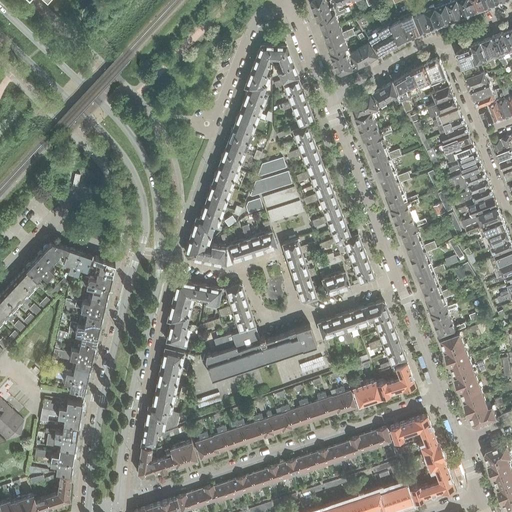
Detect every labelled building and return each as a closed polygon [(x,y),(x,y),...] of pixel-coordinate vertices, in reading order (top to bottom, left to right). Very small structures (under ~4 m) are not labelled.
[(253,6),(255,9),(265,0),(246,0),(234,10),(239,17),(253,6)] [(319,20),(337,14),(333,5),(329,7),(326,0),(312,0),(312,2),(319,20)] [(423,8),(424,9),(431,26),(441,22),(435,6),(433,0),(427,0),(430,5),(423,8)] [(433,0),(435,6),(441,22),(452,18),(446,1),(445,0),(443,0),(438,2),(437,0),(433,0)] [(445,0),(446,1),(452,18),(463,14),(457,0),(445,0)] [(457,0),(463,14),(473,10),(469,0),(457,0)] [(469,0),(473,10),(485,5),(482,0),(469,0)] [(413,11),(412,12),(420,31),(431,26),(424,9),(423,8),(418,10),(415,1),(409,3),(413,11)] [(347,10),(337,14),(319,20),(324,30),(341,24),(338,17),(348,14),(347,10)] [(409,36),(420,31),(412,12),(402,15),(399,16),(409,36)] [(378,28),(379,29),(388,47),(399,42),(389,23),(385,15),(379,18),(381,23),(383,24),(378,28)] [(385,15),(389,23),(399,42),(409,36),(399,16),(395,18),(388,21),(386,15),(385,15)] [(363,17),(357,21),(360,25),(366,21),(363,17)] [(324,30),(328,41),(355,32),(354,28),(344,32),(341,24),(324,30)] [(379,53),(388,47),(379,29),(378,28),(372,31),(372,29),(366,33),(379,53)] [(511,28),(503,32),(509,49),(511,54),(511,28)] [(356,35),(355,32),(328,41),(332,53),(345,49),(350,47),(346,39),(356,35)] [(511,54),(509,49),(503,32),(492,36),(498,53),(500,58),(501,58),(504,64),(507,63),(505,57),(511,54)] [(500,58),(498,53),(492,36),(481,40),(488,57),(489,60),(491,67),(495,65),(493,58),(498,56),(500,59),(500,58)] [(489,60),(488,57),(481,40),(470,44),(476,61),(480,70),(484,69),(481,63),(489,60)] [(350,52),(359,66),(378,55),(369,41),(350,52)] [(268,54),(261,44),(252,65),(265,70),(268,63),(266,61),(268,54)] [(285,45),(261,44),(268,54),(279,55),(285,45)] [(480,70),(476,61),(470,44),(458,49),(456,52),(456,53),(466,76),(480,70)] [(279,55),(283,67),(292,64),(285,45),(279,55)] [(353,68),(345,49),(332,53),(332,54),(339,72),(342,73),(353,68)] [(430,78),(429,79),(430,82),(431,84),(433,89),(449,83),(440,59),(436,57),(436,58),(426,62),(424,63),(430,78)] [(431,84),(430,82),(429,79),(430,78),(424,63),(414,67),(420,84),(422,87),(431,84)] [(278,69),(282,78),(283,81),(279,83),(279,85),(298,78),(292,64),(283,67),(278,69)] [(268,72),(265,70),(252,65),(245,85),(249,87),(265,92),(266,91),(261,90),(268,72)] [(414,67),(404,73),(410,89),(412,94),(412,93),(417,91),(420,98),(425,96),(422,87),(420,84),(414,67)] [(466,76),(470,88),(489,81),(496,78),(495,75),(489,77),(486,68),(484,69),(480,70),(466,76)] [(412,94),(410,89),(404,73),(393,80),(400,96),(402,101),(405,111),(413,108),(409,99),(407,100),(406,96),(412,94)] [(288,93),(301,87),(298,78),(279,85),(280,86),(285,85),(288,93)] [(392,81),(370,93),(376,103),(378,106),(380,110),(383,109),(382,107),(387,104),(385,102),(397,95),(392,81)] [(492,90),(489,81),(470,88),(475,99),(492,92),(494,91),(494,90),(492,90)] [(454,95),(449,83),(433,89),(434,90),(430,91),(431,94),(434,102),(454,95)] [(504,97),(505,96),(511,114),(511,93),(509,95),(506,87),(505,88),(504,86),(501,87),(504,97)] [(258,111),(265,92),(249,87),(248,89),(246,90),(245,93),(245,95),(242,105),(258,111)] [(277,109),(306,98),(301,87),(288,93),(290,100),(286,102),(276,106),(277,109)] [(494,91),(492,92),(475,99),(478,107),(487,104),(491,102),(490,100),(495,96),(498,95),(495,89),(494,90),(494,91)] [(378,106),(376,103),(370,93),(353,100),(353,101),(352,102),(358,115),(378,106)] [(457,103),(455,96),(454,95),(434,102),(428,105),(432,113),(457,103)] [(491,102),(487,104),(494,121),(503,117),(496,99),(496,98),(498,97),(498,95),(495,96),(490,100),(491,102)] [(496,99),(503,117),(511,114),(505,96),(504,97),(496,99)] [(296,114),(310,109),(306,98),(277,109),(278,112),(293,107),(296,114)] [(485,125),(494,121),(487,104),(478,107),(485,125)] [(251,130),(258,111),(242,105),(238,115),(236,116),(235,119),(235,121),(234,124),(251,130)] [(373,113),(380,110),(378,106),(358,115),(355,116),(364,139),(366,139),(391,129),(392,129),(390,124),(379,129),(373,113)] [(437,124),(444,122),(462,115),(458,106),(435,114),(437,119),(435,119),(437,124)] [(307,123),(314,120),(310,109),(296,114),(299,122),(294,124),(296,127),(307,123)] [(441,133),(447,131),(465,124),(462,115),(444,122),(437,124),(441,133)] [(419,132),(422,130),(424,130),(419,121),(414,123),(419,132)] [(296,140),(311,134),(307,123),(296,127),(277,135),(278,139),(289,134),(293,133),(296,140)] [(244,149),(251,130),(234,124),(233,126),(232,127),(230,131),(231,132),(227,142),(244,149)] [(444,142),(451,140),(469,133),(465,124),(447,131),(441,133),(444,142)] [(392,129),(391,129),(366,139),(374,162),(401,151),(400,147),(389,151),(382,136),(393,132),(392,129)] [(472,142),(469,133),(451,140),(444,142),(441,143),(444,148),(445,152),(472,142)] [(287,156),(315,145),(311,134),(296,140),(298,147),(295,149),(285,152),(287,156)] [(511,138),(510,134),(501,138),(505,148),(510,146),(511,147),(511,146),(511,138)] [(505,148),(501,138),(492,141),(496,151),(505,148)] [(244,149),(227,142),(223,152),(222,153),(220,156),(221,158),(218,164),(236,171),(244,149)] [(472,142),(445,152),(446,155),(447,155),(450,161),(457,158),(458,158),(476,151),(472,142)] [(304,162),(320,156),(315,145),(287,156),(288,160),(301,155),(304,162)] [(505,148),(496,151),(499,160),(511,155),(511,146),(511,147),(510,146),(505,148)] [(431,148),(427,150),(431,158),(436,156),(431,148)] [(261,151),(255,149),(253,157),(258,159),(261,151)] [(374,162),(383,185),(410,174),(409,171),(398,175),(391,158),(403,154),(401,151),(374,162)] [(459,163),(452,166),(444,169),(445,173),(461,166),(479,159),(476,151),(458,158),(457,158),(459,163)] [(511,155),(499,160),(503,170),(511,165),(511,155)] [(295,178),(324,167),(320,156),(304,162),(307,169),(304,171),(294,175),(295,178)] [(280,163),(276,164),(278,169),(286,166),(283,157),(279,158),(280,163)] [(276,164),(275,159),(262,163),(257,174),(259,175),(274,170),(273,165),(276,164)] [(449,182),(465,176),(483,169),(479,159),(461,166),(445,173),(446,173),(460,168),(462,174),(448,179),(449,182)] [(236,171),(218,164),(216,171),(215,172),(213,175),(214,177),(213,180),(230,186),(236,171)] [(511,165),(503,170),(507,180),(511,177),(511,165)] [(310,177),(313,185),(328,179),(324,167),(295,178),(296,182),(306,178),(310,177)] [(436,189),(441,187),(433,169),(428,172),(436,189)] [(461,187),(469,184),(487,178),(483,169),(465,176),(449,182),(449,183),(453,181),(455,185),(459,183),(461,187)] [(283,178),(285,178),(290,177),(288,170),(281,172),(283,178)] [(269,176),(271,182),(274,182),(278,180),(275,174),(269,176)] [(412,178),(410,174),(383,185),(392,207),(417,198),(419,197),(418,194),(406,198),(400,182),(412,178)] [(265,184),(269,183),(271,182),(269,176),(263,178),(265,184)] [(459,198),(472,193),(490,186),(487,178),(469,184),(461,187),(461,188),(464,187),(465,190),(457,193),(459,198)] [(304,201),(333,190),(328,179),(313,185),(316,192),(312,194),(302,197),(304,201)] [(230,186),(213,180),(212,183),(210,184),(209,187),(210,189),(206,199),(223,205),(230,186)] [(493,195),(490,186),(472,193),(459,198),(461,202),(472,198),(474,203),(493,195)] [(321,207),(337,201),(333,190),(304,201),(305,205),(315,201),(319,200),(321,207)] [(446,211),(451,208),(443,190),(438,193),(446,211)] [(285,195),(282,196),(280,196),(278,197),(276,198),(278,203),(286,200),(285,195)] [(250,206),(254,205),(257,204),(261,202),(259,197),(248,201),(246,206),(248,212),(252,211),(250,206)] [(462,221),(498,206),(494,197),(468,207),(472,216),(462,220),(462,221)] [(417,198),(392,207),(391,208),(400,231),(401,231),(426,221),(425,218),(414,222),(407,205),(418,201),(417,198)] [(223,205),(206,199),(203,209),(201,210),(200,213),(201,215),(200,217),(216,223),(223,205)] [(312,223),(341,212),(337,201),(321,207),(324,214),(311,219),(312,223)] [(438,215),(445,211),(441,202),(433,206),(438,215)] [(241,207),(236,205),(233,213),(238,215),(241,207)] [(480,226),(502,217),(498,206),(462,221),(463,223),(470,220),(471,223),(477,220),(480,226)] [(291,215),(289,209),(287,210),(281,212),(283,218),(291,215)] [(456,232),(461,229),(453,211),(448,214),(456,232)] [(330,229),(346,223),(341,212),(312,223),(313,227),(324,223),(327,222),(330,229)] [(236,221),(232,215),(224,220),(228,226),(236,221)] [(218,223),(216,223),(200,217),(196,216),(190,236),(203,240),(206,241),(210,227),(220,230),(221,226),(217,225),(218,223)] [(507,228),(505,223),(502,217),(480,226),(469,231),(470,234),(479,230),(482,237),(477,239),(477,240),(507,228)] [(260,234),(265,249),(276,245),(268,220),(262,222),(263,227),(266,226),(268,231),(260,234)] [(428,221),(426,221),(401,231),(410,254),(437,244),(435,240),(424,245),(418,229),(429,224),(428,221)] [(346,223),(330,229),(333,237),(330,238),(330,239),(319,243),(320,247),(336,242),(335,240),(336,239),(350,234),(346,223)] [(244,225),(253,252),(265,249),(260,234),(251,237),(250,232),(247,224),(244,225)] [(237,241),(242,256),(253,252),(244,225),(241,226),(244,234),(245,239),(237,241)] [(507,228),(477,240),(481,249),(487,247),(484,241),(489,239),(491,244),(489,245),(489,246),(511,238),(507,228)] [(336,239),(337,243),(343,241),(345,248),(361,243),(357,231),(350,234),(336,239)] [(227,249),(230,259),(230,260),(242,256),(237,241),(230,244),(226,233),(222,234),(227,249)] [(201,248),(203,240),(190,236),(185,252),(187,255),(205,258),(208,250),(201,248)] [(300,246),(298,238),(297,237),(282,242),(285,254),(315,244),(314,242),(300,246)] [(453,249),(459,246),(454,237),(449,240),(453,249)] [(489,258),(511,248),(511,241),(511,238),(489,246),(493,255),(489,257),(489,258)] [(59,250),(66,253),(68,247),(51,241),(42,251),(52,260),(58,254),(57,253),(59,250)] [(230,259),(227,249),(209,243),(208,250),(205,258),(225,262),(225,261),(230,259)] [(346,262),(365,255),(361,243),(345,248),(348,258),(345,259),(346,262)] [(316,248),(315,244),(285,254),(289,266),(305,261),(302,252),(316,248)] [(410,254),(417,273),(434,266),(428,251),(438,247),(437,244),(410,254)] [(458,258),(464,255),(459,246),(453,249),(458,258)] [(68,268),(66,273),(70,275),(78,251),(68,247),(66,253),(64,260),(70,262),(68,268)] [(511,260),(511,248),(489,258),(493,267),(511,260)] [(42,251),(33,260),(48,274),(52,270),(47,266),(52,260),(42,251)] [(86,267),(90,255),(78,251),(70,275),(69,280),(73,282),(76,271),(78,265),(86,267)] [(458,261),(455,253),(445,258),(447,265),(458,261)] [(473,264),(477,262),(472,253),(467,255),(473,264)] [(353,271),(368,266),(365,255),(346,262),(346,265),(350,264),(353,271)] [(97,272),(110,275),(113,263),(94,256),(93,259),(100,262),(98,271),(97,271),(97,272)] [(333,263),(331,257),(327,258),(323,259),(325,266),(333,263)] [(325,266),(323,259),(321,260),(316,262),(318,268),(325,266)] [(46,277),(48,274),(33,260),(25,269),(24,268),(23,268),(43,286),(38,281),(35,278),(41,272),(46,277)] [(511,271),(511,260),(493,267),(497,277),(511,271)] [(309,272),(305,261),(289,266),(293,277),(309,272)] [(473,281),(478,279),(468,261),(463,264),(473,281)] [(478,273),(482,272),(477,262),(473,264),(478,273)] [(434,267),(434,266),(417,273),(427,297),(443,290),(437,273),(446,270),(443,263),(434,267)] [(341,270),(332,273),(338,289),(349,285),(343,265),(339,267),(341,270)] [(353,284),(372,277),(368,266),(353,271),(355,279),(352,280),(353,284)] [(462,266),(455,270),(459,277),(466,273),(462,266)] [(23,268),(16,277),(29,290),(35,283),(41,288),(43,286),(23,268)] [(506,284),(507,283),(511,281),(511,271),(494,279),(495,282),(504,278),(506,284)] [(108,285),(110,275),(97,272),(96,278),(90,277),(89,277),(88,281),(87,281),(87,282),(106,286),(107,285),(108,285)] [(313,284),(309,272),(293,277),(297,289),(313,284)] [(326,293),(338,289),(332,273),(324,276),(323,272),(320,273),(326,293)] [(64,276),(58,283),(61,286),(64,284),(67,286),(67,285),(68,282),(67,280),(65,278),(64,276)] [(24,295),(29,290),(16,277),(8,285),(27,303),(30,300),(24,295)] [(177,282),(174,291),(193,295),(195,283),(180,280),(177,282)] [(497,298),(511,292),(511,281),(507,283),(506,284),(509,290),(500,293),(501,295),(497,297),(497,298)] [(106,286),(87,282),(86,285),(93,287),(91,295),(104,298),(106,286)] [(231,297),(244,292),(241,284),(238,282),(225,286),(224,291),(228,290),(231,297)] [(58,283),(50,291),(54,295),(61,286),(58,283)] [(207,298),(210,285),(195,283),(193,295),(207,298)] [(317,296),(313,284),(297,289),(300,299),(303,300),(317,296)] [(8,285),(0,293),(14,306),(20,300),(25,305),(27,303),(8,285)] [(218,308),(222,287),(220,287),(210,285),(207,298),(206,301),(213,303),(212,308),(215,309),(216,308),(218,308)] [(427,297),(433,313),(449,306),(449,305),(446,297),(455,293),(452,286),(443,290),(427,297)] [(171,305),(189,309),(193,295),(174,291),(171,305)] [(218,309),(219,312),(248,302),(244,292),(231,297),(233,303),(228,305),(218,309)] [(511,292),(497,298),(499,302),(509,298),(510,300),(511,298),(511,292)] [(8,312),(14,306),(0,293),(0,308),(11,320),(13,317),(8,312)] [(75,304),(101,310),(104,298),(91,295),(89,301),(83,300),(76,299),(75,304)] [(490,316),(495,313),(486,295),(482,297),(490,316)] [(381,300),(364,305),(367,315),(374,313),(376,318),(389,314),(384,301),(381,300)] [(238,318),(251,313),(248,302),(219,312),(220,316),(231,312),(235,310),(238,318)] [(449,305),(449,306),(433,313),(431,313),(440,336),(458,330),(458,328),(466,325),(464,322),(457,325),(450,308),(458,305),(457,302),(449,305)] [(85,319),(98,322),(101,310),(75,304),(74,307),(88,310),(85,319)] [(185,323),(189,309),(171,305),(167,319),(171,319),(185,323)] [(364,305),(352,309),(357,325),(366,322),(367,326),(370,325),(370,324),(369,321),(367,315),(364,305)] [(0,308),(0,320),(4,317),(10,322),(11,320),(0,308)] [(357,325),(352,309),(340,313),(350,342),(353,341),(350,331),(349,328),(357,325)] [(471,320),(478,318),(475,312),(469,314),(471,320)] [(251,313),(238,318),(240,325),(235,326),(237,330),(255,323),(251,313)] [(350,342),(340,313),(328,317),(333,332),(343,329),(344,333),(347,343),(350,342)] [(380,330),(394,325),(389,314),(376,318),(369,321),(370,324),(377,322),(380,330)] [(333,332),(328,317),(317,321),(323,340),(326,339),(325,335),(333,332)] [(76,329),(95,334),(98,322),(85,319),(84,325),(70,322),(68,327),(76,329)] [(189,323),(185,323),(171,319),(171,322),(169,323),(168,327),(169,328),(166,339),(185,343),(189,323)] [(483,322),(470,326),(472,331),(477,330),(478,334),(483,332),(485,330),(485,327),(483,322)] [(255,323),(237,330),(232,331),(232,332),(233,334),(230,335),(233,344),(235,343),(236,347),(246,344),(264,338),(264,336),(262,335),(259,336),(255,323)] [(203,352),(202,358),(206,359),(212,377),(301,347),(301,349),(316,345),(309,324),(299,327),(295,328),(287,331),(287,332),(265,339),(264,338),(246,344),(236,347),(235,343),(233,344),(217,350),(211,351),(209,351),(205,352),(203,352)] [(369,346),(398,336),(394,325),(380,330),(382,337),(368,342),(369,346)] [(68,327),(68,330),(78,332),(77,336),(81,337),(80,342),(93,345),(95,334),(76,329),(68,327)] [(441,339),(449,358),(467,351),(461,335),(468,333),(467,329),(441,339)] [(58,330),(56,337),(62,338),(67,339),(68,332),(58,330)] [(217,350),(233,344),(230,335),(233,334),(232,332),(221,335),(213,338),(217,350)] [(387,352),(402,347),(398,336),(369,346),(370,349),(380,346),(384,345),(387,352)] [(72,348),(71,352),(90,357),(93,345),(80,342),(74,341),(73,348),(72,348)] [(159,371),(177,375),(183,351),(165,347),(163,357),(161,359),(160,362),(161,364),(160,370),(159,371)] [(386,365),(406,358),(402,347),(387,352),(389,360),(385,361),(379,363),(381,367),(386,365)] [(90,357),(55,348),(53,355),(75,360),(74,365),(87,368),(90,357)] [(467,351),(449,358),(456,376),(474,369),(467,351)] [(302,371),(324,363),(322,355),(299,363),(302,371)] [(486,368),(483,360),(477,363),(480,370),(486,368)] [(376,382),(381,395),(415,383),(407,361),(392,366),(393,370),(396,369),(399,377),(385,382),(384,379),(376,382)] [(57,372),(85,379),(87,368),(74,365),(73,372),(50,366),(49,371),(52,371),(57,372)] [(388,368),(378,372),(380,377),(390,373),(388,368)] [(456,376),(463,395),(481,388),(474,369),(456,376)] [(155,395),(172,399),(177,375),(159,371),(158,374),(159,376),(155,395)] [(69,387),(82,390),(85,379),(57,372),(56,377),(64,379),(71,380),(69,387)] [(365,378),(362,379),(369,400),(381,396),(380,395),(381,395),(376,382),(374,377),(366,380),(365,378)] [(358,403),(369,400),(362,379),(360,380),(361,382),(351,385),(358,403)] [(341,388),(340,389),(346,407),(355,404),(350,390),(342,392),(341,388)] [(487,405),(481,388),(463,395),(469,412),(487,405)] [(338,394),(332,396),(337,410),(346,407),(340,389),(337,390),(338,394)] [(198,406),(221,400),(219,391),(195,397),(198,406)] [(321,395),(328,413),(336,410),(337,410),(332,396),(331,396),(331,395),(328,397),(327,393),(321,395)] [(170,409),(172,399),(155,395),(154,396),(153,398),(152,401),(153,403),(152,405),(148,404),(146,418),(178,424),(180,411),(170,409)] [(320,399),(313,401),(318,416),(328,413),(321,395),(319,396),(320,399)] [(502,396),(495,399),(498,406),(504,404),(502,396)] [(52,408),(78,413),(80,402),(67,400),(66,407),(59,406),(59,404),(51,402),(52,399),(44,397),(42,407),(46,407),(52,408)] [(6,439),(20,434),(23,420),(0,398),(0,440),(6,439)] [(303,401),(309,419),(318,416),(313,401),(309,403),(308,399),(303,401)] [(302,405),(295,408),(300,422),(309,419),(303,401),(301,402),(302,405)] [(493,403),(487,405),(469,412),(473,421),(478,423),(498,415),(493,403)] [(285,408),(291,425),(300,422),(295,408),(291,409),(290,405),(285,407),(285,408)] [(64,416),(63,423),(76,425),(78,413),(52,408),(51,413),(58,414),(64,416)] [(291,426),(291,425),(285,408),(284,408),(285,411),(277,414),(282,429),(291,426)] [(282,429),(277,414),(274,415),(272,412),(267,414),(268,417),(273,432),(282,429)] [(416,442),(435,435),(430,423),(427,413),(415,417),(419,428),(421,434),(419,434),(421,439),(416,441),(416,442)] [(273,432),(268,417),(264,418),(263,415),(258,417),(264,434),(273,432)] [(264,434),(258,417),(258,416),(255,417),(257,421),(250,423),(255,437),(264,434)] [(389,426),(393,439),(402,436),(404,441),(408,440),(406,433),(419,428),(415,417),(389,426)] [(178,424),(146,418),(141,442),(151,444),(153,432),(162,429),(178,424)] [(246,441),(255,437),(250,423),(245,424),(244,421),(239,422),(246,441)] [(246,441),(239,422),(237,423),(239,426),(232,429),(237,444),(246,441)] [(55,433),(55,434),(75,437),(76,425),(63,423),(62,430),(50,428),(49,433),(55,433)] [(228,447),(237,444),(232,429),(227,430),(226,426),(221,428),(228,447)] [(386,426),(377,429),(381,442),(387,440),(388,442),(391,441),(386,426)] [(228,447),(221,428),(219,429),(221,432),(213,435),(218,449),(222,448),(222,449),(228,447)] [(375,443),(381,442),(377,429),(368,432),(373,447),(376,446),(375,443)] [(368,432),(358,435),(362,448),(368,446),(369,448),(373,447),(368,432)] [(73,449),(75,437),(55,434),(49,433),(47,445),(59,447),(73,449)] [(218,450),(218,449),(213,435),(209,436),(208,433),(204,434),(210,453),(218,450)] [(200,456),(210,453),(204,434),(202,435),(203,439),(195,441),(200,456)] [(362,448),(358,435),(349,438),(349,440),(354,453),(357,452),(357,450),(362,448)] [(421,453),(422,455),(422,453),(431,450),(432,454),(442,451),(440,446),(437,438),(436,438),(435,435),(416,442),(417,443),(419,443),(423,452),(421,453)] [(182,440),(179,441),(186,460),(197,457),(191,440),(183,442),(182,440)] [(349,440),(340,443),(345,455),(350,454),(351,458),(355,456),(354,453),(349,440)] [(511,454),(506,440),(487,448),(484,452),(488,463),(508,455),(510,454),(511,454)] [(175,464),(186,460),(179,441),(177,442),(178,444),(170,447),(172,453),(175,464)] [(340,457),(345,455),(340,443),(332,446),(337,462),(341,461),(340,457)] [(156,470),(153,459),(149,458),(151,445),(141,444),(137,471),(141,475),(156,470)] [(166,467),(162,456),(165,455),(161,445),(156,446),(157,457),(153,459),(156,470),(157,470),(166,467)] [(409,450),(407,445),(397,449),(399,454),(409,450)] [(332,446),(322,449),(326,461),(332,460),(333,463),(337,462),(332,446)] [(71,460),(73,449),(59,447),(58,454),(52,453),(52,451),(36,448),(35,454),(51,457),(51,458),(71,460)] [(321,463),(326,461),(322,449),(313,452),(319,468),(322,467),(321,463)] [(444,459),(442,451),(432,454),(431,450),(422,453),(422,455),(423,458),(424,458),(428,468),(427,468),(427,470),(431,469),(445,464),(444,459)] [(313,452),(304,455),(308,467),(308,468),(313,466),(315,470),(319,468),(313,452)] [(175,464),(172,453),(165,455),(162,456),(166,467),(175,464)] [(508,455),(488,463),(495,481),(511,474),(511,466),(509,460),(511,459),(510,454),(508,455)] [(308,468),(308,467),(304,455),(295,458),(301,474),(304,473),(303,469),(308,468)] [(297,475),(301,474),(295,458),(295,457),(285,460),(289,473),(295,471),(297,475)] [(69,472),(71,460),(51,458),(50,462),(57,463),(56,470),(69,472)] [(291,477),(289,473),(285,460),(276,463),(280,476),(286,474),(287,478),(291,477)] [(267,467),(273,484),(276,483),(275,478),(280,476),(276,463),(267,467)] [(453,485),(445,464),(431,469),(433,472),(435,472),(437,478),(435,478),(439,490),(453,485)] [(269,485),(273,484),(267,467),(258,470),(262,483),(268,481),(269,485)] [(258,470),(249,473),(255,490),(258,489),(257,485),(262,483),(258,470)] [(396,474),(393,475),(395,482),(404,479),(401,472),(396,474)] [(251,491),(255,490),(249,473),(240,476),(244,489),(250,487),(251,491)] [(42,474),(30,477),(31,482),(44,479),(42,474)] [(68,492),(69,485),(70,475),(60,474),(57,491),(68,492)] [(502,499),(511,494),(511,474),(495,481),(502,499)] [(239,491),(244,489),(240,476),(231,479),(237,496),(241,495),(239,491)] [(426,494),(439,490),(435,478),(422,483),(426,494)] [(223,482),(227,495),(232,493),(234,497),(237,496),(231,479),(223,482)] [(404,481),(379,490),(384,507),(385,508),(387,507),(388,507),(393,505),(394,505),(399,503),(400,503),(399,503),(401,502),(401,503),(402,502),(404,501),(404,502),(405,501),(410,499),(410,500),(411,499),(404,481)] [(221,497),(227,495),(223,482),(213,485),(218,499),(219,502),(223,501),(221,497)] [(413,499),(426,494),(422,483),(418,484),(418,482),(408,485),(413,499)] [(213,483),(198,488),(202,501),(215,497),(216,500),(218,499),(213,485),(213,483)] [(203,505),(202,501),(198,488),(187,492),(191,505),(196,503),(197,506),(203,505)] [(380,508),(384,507),(379,490),(378,490),(375,489),(366,492),(371,509),(379,506),(380,508)] [(57,491),(34,499),(38,510),(69,499),(68,495),(68,492),(57,491)] [(187,492),(176,495),(180,506),(181,511),(186,510),(185,507),(191,505),(187,492)] [(363,511),(371,509),(366,492),(356,495),(355,494),(353,495),(358,511),(363,511)] [(33,493),(21,497),(25,511),(31,511),(38,510),(34,499),(33,493)] [(511,494),(502,499),(506,508),(510,511),(511,509),(511,494)] [(171,511),(170,509),(180,506),(176,495),(166,499),(170,511),(171,511)] [(350,498),(341,501),(344,511),(358,511),(353,495),(350,496),(350,498)] [(25,511),(21,497),(10,500),(14,511),(25,511)] [(0,511),(14,511),(10,500),(9,500),(9,498),(0,501),(0,511)] [(170,511),(166,499),(155,502),(158,511),(161,511),(165,511),(170,511)] [(344,511),(341,501),(332,504),(331,502),(328,503),(330,511),(344,511)] [(158,511),(155,502),(133,510),(133,511),(158,511)] [(326,506),(316,509),(317,511),(330,511),(328,503),(325,504),(326,506)]
